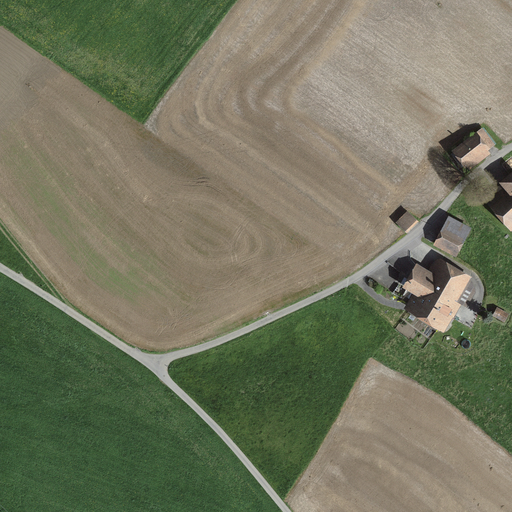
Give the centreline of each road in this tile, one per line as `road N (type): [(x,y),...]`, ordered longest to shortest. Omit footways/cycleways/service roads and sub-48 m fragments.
road 1 (unclassified): [(150,363),(227,338),(356,277),(511,145)]
road 2 (unclassified): [(150,363),(287,511)]
road 3 (unclassified): [(0,268),(150,363)]
